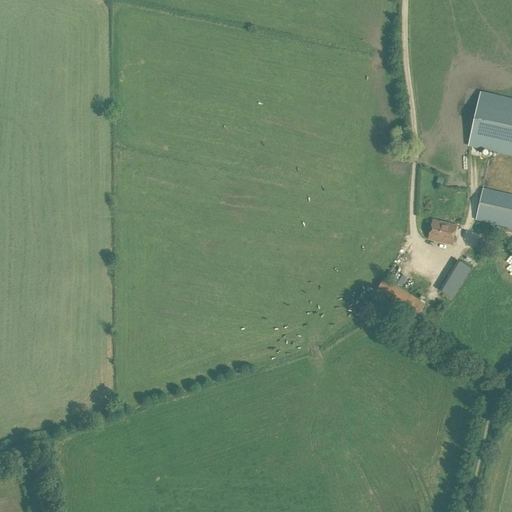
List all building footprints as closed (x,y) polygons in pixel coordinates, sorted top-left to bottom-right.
[(478,102),(469,145),(511,154),(511,101),(480,94),(478,102)] [(476,221),(511,228),(511,195),(483,189),(476,221)] [(452,245),(456,226),(434,221),(429,240),(452,245)] [(452,299),(470,269),(460,262),(441,292),(452,299)] [(376,292),(417,318),(425,305),(384,279),(376,292)]
